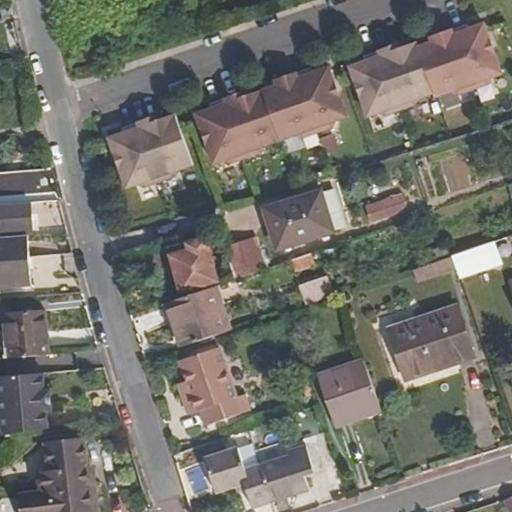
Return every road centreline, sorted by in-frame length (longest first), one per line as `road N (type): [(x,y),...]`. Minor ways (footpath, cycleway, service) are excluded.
road 1 (residential): [(74,174),(174,511)]
road 2 (residential): [(31,0),(74,174)]
road 3 (residential): [(381,511),(511,471)]
road 4 (unknown): [(124,352),(0,371)]
